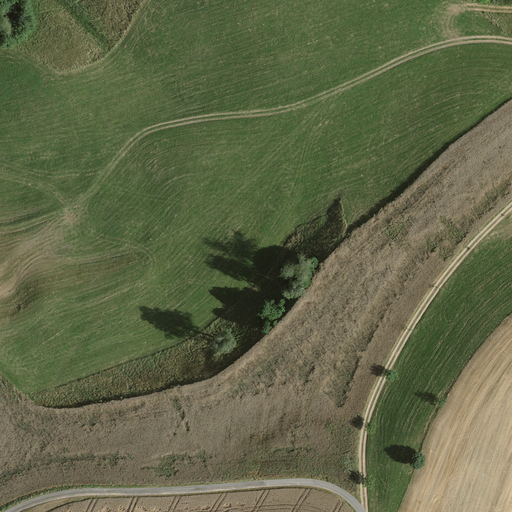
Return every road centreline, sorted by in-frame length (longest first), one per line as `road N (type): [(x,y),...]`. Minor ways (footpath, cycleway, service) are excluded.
road 1 (track): [(149,129),(299,105),(445,43),(511,41)]
road 2 (track): [(9,511),(62,493),(294,481),(331,486),(361,511)]
road 3 (track): [(511,206),(444,277),(381,379),(363,436),(364,511)]
